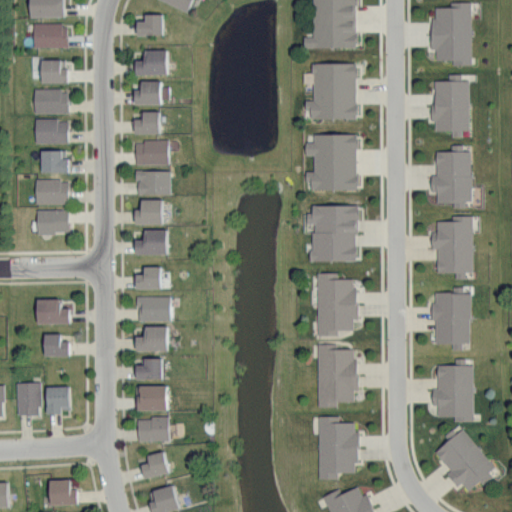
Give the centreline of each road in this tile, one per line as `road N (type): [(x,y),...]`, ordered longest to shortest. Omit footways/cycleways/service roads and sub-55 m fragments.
road 1 (residential): [(432,511),(406,479),(396,433),(393,0)]
road 2 (residential): [(117,511),(103,422),(107,0)]
